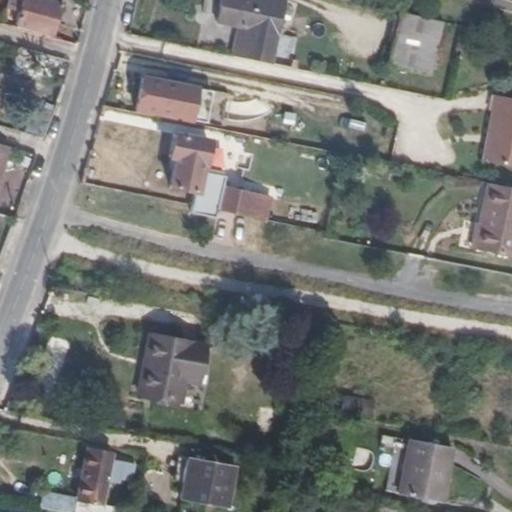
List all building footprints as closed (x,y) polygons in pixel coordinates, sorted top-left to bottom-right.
[(21,0),(7,0),(1,24),(14,28),(21,0)] [(52,38),(61,4),(45,0),(21,0),(14,28),(52,38)] [(280,19),(283,0),(221,0),(217,21),(238,26),(251,29),(244,60),(270,65),(271,63),(280,19)] [(430,76),(442,23),(399,13),(387,66),(430,76)] [(291,67),(298,33),(288,30),(290,21),(280,19),(271,63),(291,67)] [(244,60),(251,29),(238,26),(231,57),(244,60)] [(64,84),(77,49),(64,44),(63,47),(46,41),(36,72),(56,79),(56,81),(64,84)] [(173,118),(180,85),(141,77),(134,111),(173,118)] [(511,99),(491,96),(488,109),(511,114),(511,99)] [(511,167),(511,114),(488,109),(488,111),(491,112),(481,162),(511,167)] [(248,136),(251,122),(228,117),(224,131),(248,136)] [(195,192),(200,167),(202,167),(207,142),(174,135),(169,157),(175,158),(169,187),(195,192)] [(0,184),(10,150),(0,147),(0,184)] [(511,257),(511,187),(487,183),(478,225),(481,225),(476,250),(511,257)] [(249,218),(254,195),(222,188),(216,211),(249,218)] [(265,221),(270,198),(254,195),(249,218),(265,221)] [(476,250),(481,225),(478,225),(475,224),(470,249),(476,250)] [(198,384),(205,346),(148,335),(137,393),(181,402),(185,382),(198,384)] [(339,412),(371,416),(373,399),(341,395),(339,412)] [(441,503),(451,449),(408,440),(397,494),(441,503)] [(101,507),(106,482),(119,485),(120,481),(132,483),(135,466),(110,461),(112,453),(86,447),(76,498),(41,492),(39,508),(62,511),(109,511),(110,508),(101,507)] [(183,511),(204,511),(217,469),(185,457),(169,510),(183,511)]
